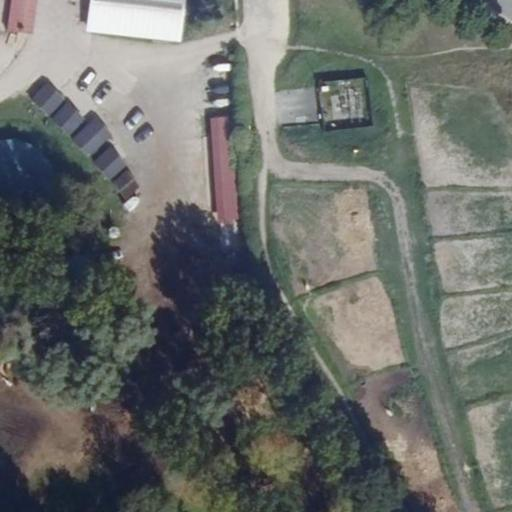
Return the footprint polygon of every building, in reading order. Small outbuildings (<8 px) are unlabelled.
[(40,0),(13,0),(9,29),(36,33),(40,0)] [(95,0),(93,31),(179,40),(183,0),(95,0)] [(48,84),(36,98),(53,113),(65,99),(48,84)] [(373,84),(320,89),(325,128),(326,135),(379,130),(373,84)] [(69,103),(57,116),(74,131),(86,119),(69,103)] [(96,119),(76,138),(91,154),(111,135),(96,119)] [(230,137),(207,139),(215,219),(239,217),(230,137)] [(112,147),(96,161),(113,180),(129,166),(112,147)] [(131,173),(116,185),(127,198),(141,186),(131,173)]
